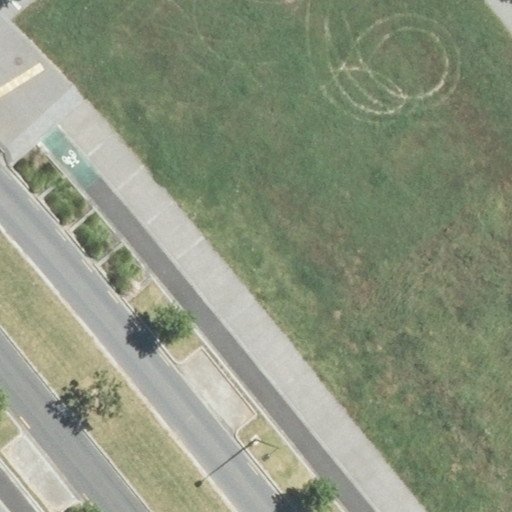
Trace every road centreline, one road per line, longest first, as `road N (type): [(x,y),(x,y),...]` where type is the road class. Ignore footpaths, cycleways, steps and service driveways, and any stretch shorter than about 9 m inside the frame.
road 1 (tertiary): [(0,183),(275,511)]
road 2 (tertiary): [(122,511),(0,359)]
